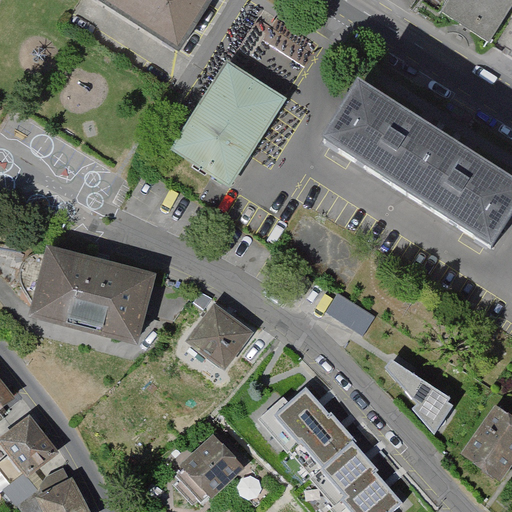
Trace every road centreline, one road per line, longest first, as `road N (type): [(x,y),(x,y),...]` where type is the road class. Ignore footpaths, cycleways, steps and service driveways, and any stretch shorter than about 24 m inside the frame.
road 1 (residential): [(106,224),(229,280),(330,350),(470,511)]
road 2 (residential): [(108,511),(69,433),(0,345)]
road 3 (tertiary): [(343,0),(511,105)]
